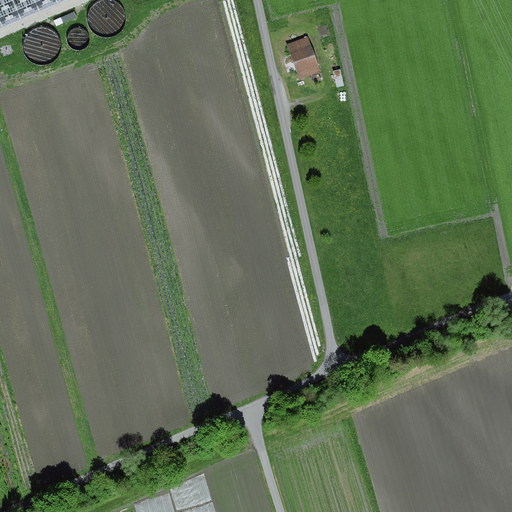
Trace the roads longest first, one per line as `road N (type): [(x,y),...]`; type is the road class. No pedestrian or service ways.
road 1 (track): [(511,298),(8,511)]
road 2 (track): [(259,0),(339,366)]
road 3 (track): [(511,268),(453,0)]
